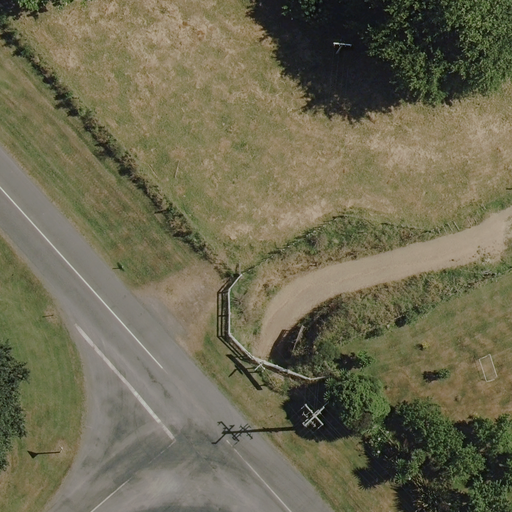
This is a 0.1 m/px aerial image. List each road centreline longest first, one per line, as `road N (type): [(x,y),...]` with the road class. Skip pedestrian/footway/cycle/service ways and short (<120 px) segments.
road 1 (unclassified): [(200,421),(0,196)]
road 2 (unclassified): [(200,421),(97,511)]
road 3 (unclassified): [(281,511),(200,421)]
